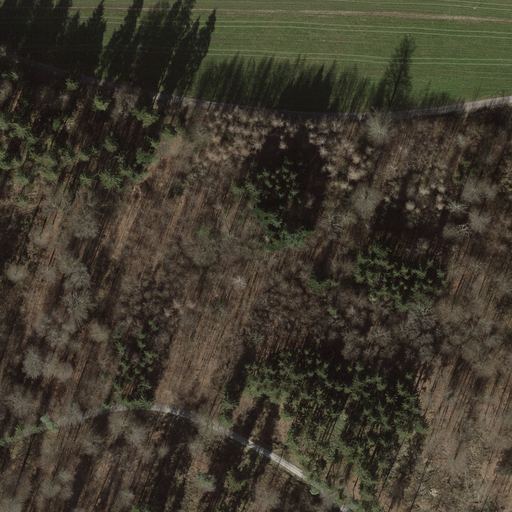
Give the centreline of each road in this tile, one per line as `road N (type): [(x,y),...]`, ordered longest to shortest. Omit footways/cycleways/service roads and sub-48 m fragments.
road 1 (track): [(511,99),(372,114),(251,109),(154,94),(0,52)]
road 2 (track): [(466,106),(445,240),(391,435),(284,468)]
road 3 (track): [(0,451),(101,414),(147,415),(209,427),(344,511)]
